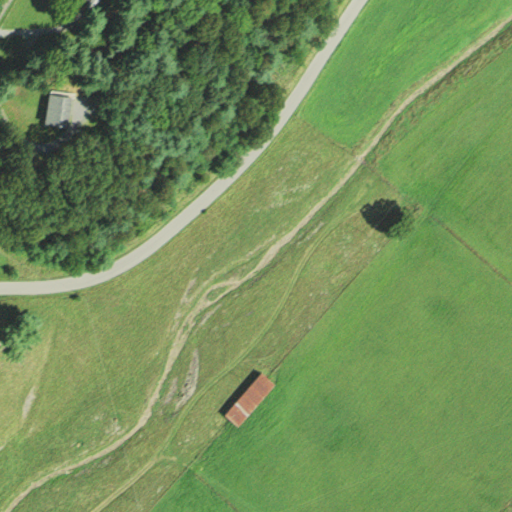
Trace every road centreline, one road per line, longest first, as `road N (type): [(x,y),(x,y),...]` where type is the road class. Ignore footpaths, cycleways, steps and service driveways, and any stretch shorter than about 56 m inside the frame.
road 1 (tertiary): [(0,284),(67,279),(135,246),(200,198),(291,101),(355,0)]
road 2 (track): [(278,316),(191,400),(143,473),(97,511)]
